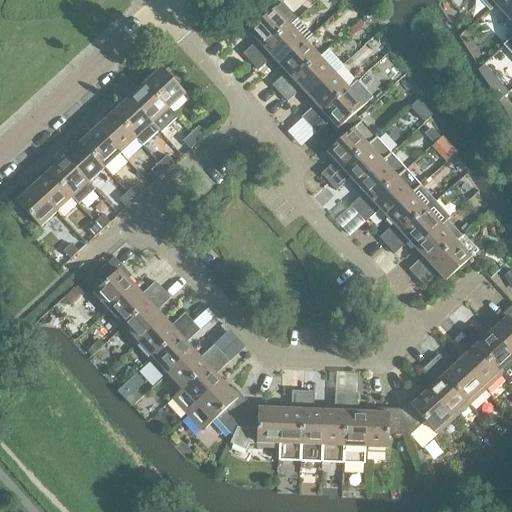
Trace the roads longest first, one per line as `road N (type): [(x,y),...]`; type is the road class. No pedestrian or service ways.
road 1 (residential): [(419,326),(376,364),(270,360),(136,217)]
road 2 (residential): [(419,326),(285,177),(290,154),(250,110)]
road 3 (residential): [(0,157),(159,10)]
road 4 (residential): [(136,217),(250,110)]
road 5 (residential): [(250,110),(159,10)]
